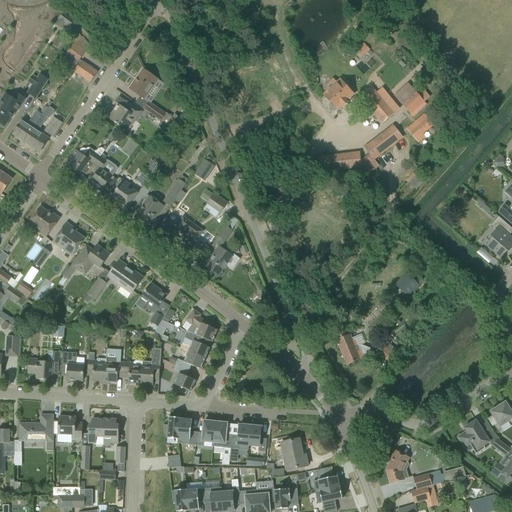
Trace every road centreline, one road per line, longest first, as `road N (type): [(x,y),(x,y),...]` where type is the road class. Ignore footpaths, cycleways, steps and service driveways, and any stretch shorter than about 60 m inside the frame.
road 1 (residential): [(300,375),(303,351),(165,0)]
road 2 (unclassified): [(242,325),(38,175)]
road 3 (residential): [(38,175),(161,0)]
road 4 (residential): [(506,373),(417,425),(371,409),(337,419)]
road 5 (track): [(389,206),(410,211),(511,93)]
road 6 (residential): [(137,402),(0,392)]
